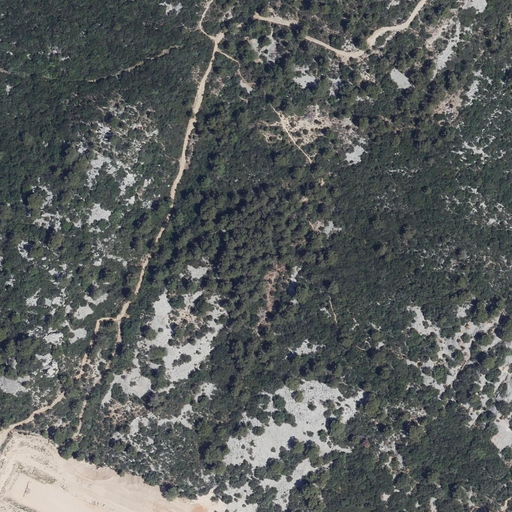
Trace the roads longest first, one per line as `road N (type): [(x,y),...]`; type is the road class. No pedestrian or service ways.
road 1 (track): [(216,39),(165,225),(115,319),(120,339),(112,361),(88,391),(69,440)]
road 2 (track): [(216,39),(272,18),(349,55),(378,31),(409,20),(421,0)]
road 3 (track): [(0,445),(9,426),(63,394),(96,320),(115,319)]
